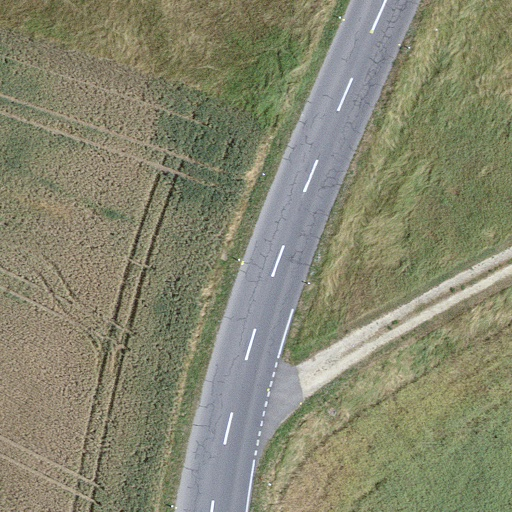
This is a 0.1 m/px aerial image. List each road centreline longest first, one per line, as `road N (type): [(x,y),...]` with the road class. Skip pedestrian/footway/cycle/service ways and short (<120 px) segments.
road 1 (primary): [(386,0),(277,259),(212,511)]
road 2 (track): [(511,263),(467,281),(228,427)]
